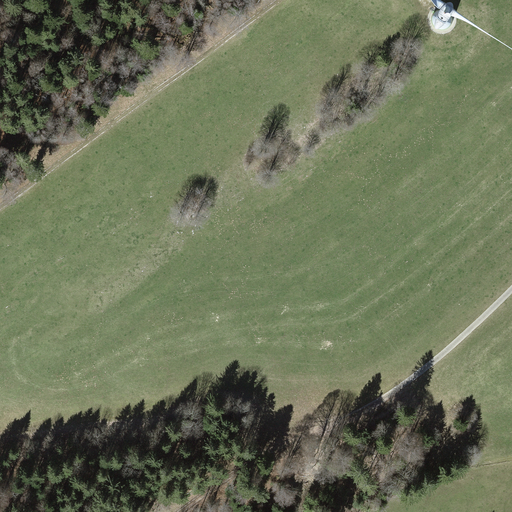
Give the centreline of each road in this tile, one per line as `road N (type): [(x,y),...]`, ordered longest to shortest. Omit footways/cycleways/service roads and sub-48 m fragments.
road 1 (track): [(0,199),(273,0)]
road 2 (track): [(270,453),(426,370),(511,289)]
